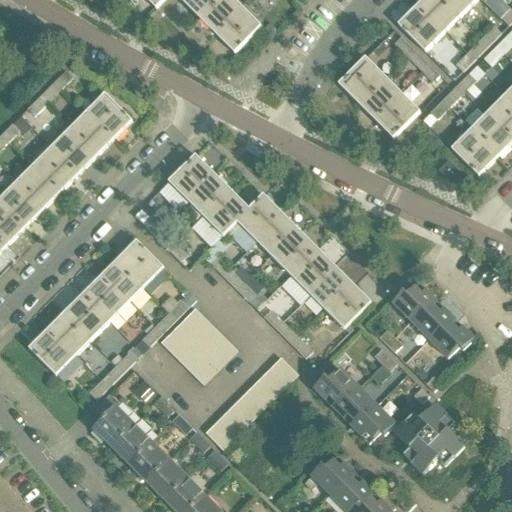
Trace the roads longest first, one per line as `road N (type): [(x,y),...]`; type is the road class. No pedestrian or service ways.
road 1 (residential): [(0,315),(162,157),(204,100)]
road 2 (residential): [(478,234),(278,138)]
road 3 (residential): [(204,100),(28,0)]
road 4 (residential): [(278,138),(301,79),(368,0)]
road 5 (residential): [(77,511),(0,418)]
